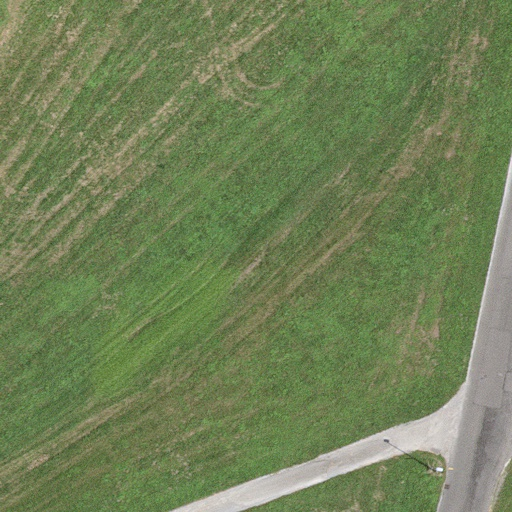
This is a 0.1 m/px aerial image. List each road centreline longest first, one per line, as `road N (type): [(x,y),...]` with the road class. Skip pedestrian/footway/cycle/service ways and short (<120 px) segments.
road 1 (track): [(488,409),(205,511)]
road 2 (tertiary): [(511,291),(488,409)]
